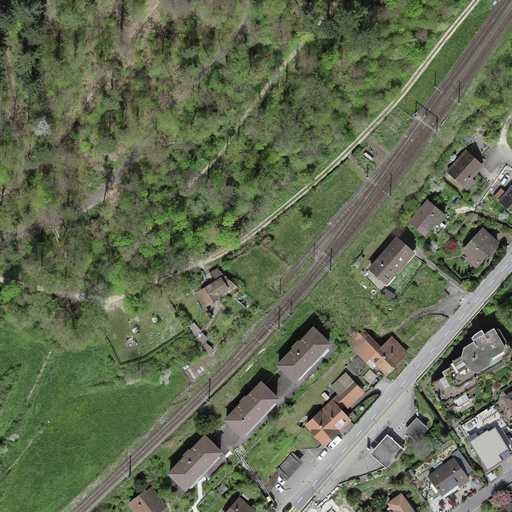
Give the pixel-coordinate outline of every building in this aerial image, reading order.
[(481,136),(471,147),(482,157),(492,146),(481,136)] [(448,172),(467,189),(474,182),(470,179),(482,166),(467,151),(448,172)] [(511,211),(511,187),(500,201),(511,211)] [(445,215),(428,201),(410,222),(424,234),(434,222),(437,224),(445,215)] [(482,231),(465,249),(480,262),(497,244),(482,231)] [(413,252),(397,239),(386,251),(385,251),(381,255),(382,256),(371,269),(386,282),(413,252)] [(226,288),(221,280),(201,292),(208,303),(217,297),(215,295),(226,288)] [(201,331),(194,322),(186,328),(193,337),(201,331)] [(331,340),(314,324),(277,363),(282,367),(294,379),(331,340)] [(473,374),(478,375),(478,374),(510,354),(511,349),(499,329),(494,327),(484,333),(482,329),(475,333),(472,337),(474,341),(464,347),(461,355),(473,374)] [(387,372),(405,352),(387,335),(379,343),(364,329),(348,346),(363,361),(369,355),(387,372)] [(473,374),(461,355),(455,359),(455,358),(452,359),(452,361),(450,366),(442,371),(444,375),(432,383),(431,388),(443,408),(449,409),(473,395),(478,375),(473,374)] [(373,367),(362,378),(372,387),(382,375),(373,367)] [(343,410),(362,390),(352,379),(335,397),(331,393),(304,420),(328,444),(352,419),(343,410)] [(261,383),(247,398),(246,396),(241,401),(242,403),(227,419),(242,434),(276,398),(264,386),(261,383)] [(459,425),(487,470),(511,454),(511,444),(506,434),(510,432),(507,426),(508,426),(494,404),(459,425)] [(418,420),(408,432),(416,439),(426,428),(418,420)] [(387,433),(370,452),(387,467),(404,448),(387,433)] [(170,472),(185,487),(220,451),(208,439),(205,436),(170,472)] [(292,451),(275,470),(287,479),(304,461),(292,451)] [(455,459),(429,477),(441,494),(457,482),(459,486),(469,479),(455,459)] [(271,477),(264,486),(268,492),(273,485),(273,479),(271,477)] [(261,481),(256,484),(268,503),(273,500),(271,497),(268,492),(264,486),(261,481)] [(135,511),(157,511),(165,506),(152,489),(146,493),(145,492),(129,504),(135,511)] [(254,511),(257,510),(240,495),(225,511),(254,511)] [(394,510),(390,511),(413,511),(401,495),(389,503),(394,510)] [(511,511),(511,502),(498,511),(511,511)]
